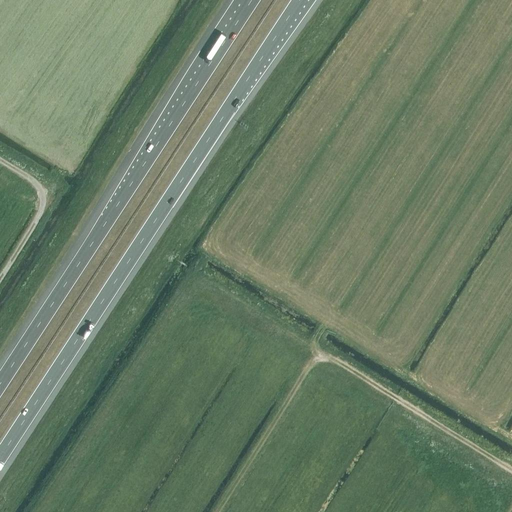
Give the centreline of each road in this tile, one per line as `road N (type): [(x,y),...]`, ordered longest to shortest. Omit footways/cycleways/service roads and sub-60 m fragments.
road 1 (motorway): [(0,457),(300,0)]
road 2 (motorway): [(251,0),(0,382)]
road 3 (track): [(196,278),(511,470)]
road 4 (unclassified): [(0,278),(39,204),(38,184),(0,161)]
